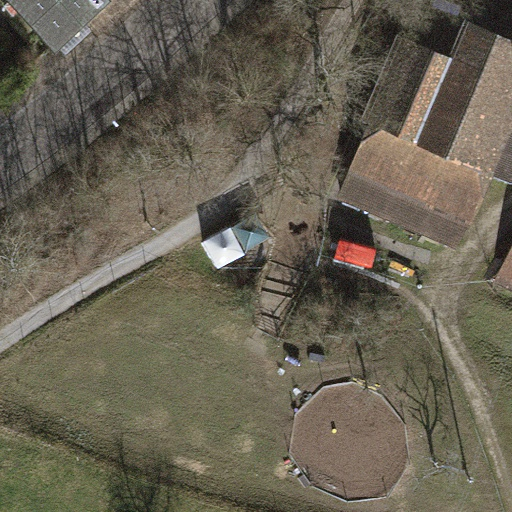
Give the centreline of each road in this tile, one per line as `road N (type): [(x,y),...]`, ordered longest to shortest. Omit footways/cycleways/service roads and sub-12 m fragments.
road 1 (track): [(0,342),(56,302),(193,230),(234,187),(354,0)]
road 2 (secondary): [(0,160),(196,0)]
road 3 (track): [(419,270),(458,341),(511,493)]
road 4 (track): [(419,270),(312,229),(234,187)]
